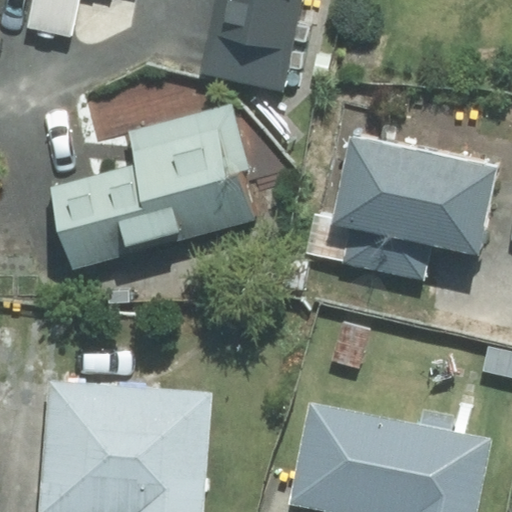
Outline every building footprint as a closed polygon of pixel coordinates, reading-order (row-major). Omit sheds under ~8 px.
[(33,0),(28,26),(69,34),(76,0),(33,0)] [(213,0),(198,76),(287,94),(305,0),(213,0)] [(139,167),(55,190),(77,268),(250,220),(237,174),(251,170),(232,101),(128,130),(139,167)] [(495,168),(351,138),(334,219),(333,224),(432,245),(477,254),(495,168)] [(425,278),(432,245),(333,224),(334,219),(316,215),(308,253),(425,278)] [(202,511),(212,392),(49,380),(38,511),(202,511)] [(311,404),(291,503),(337,511),(476,511),(491,439),(311,404)]
